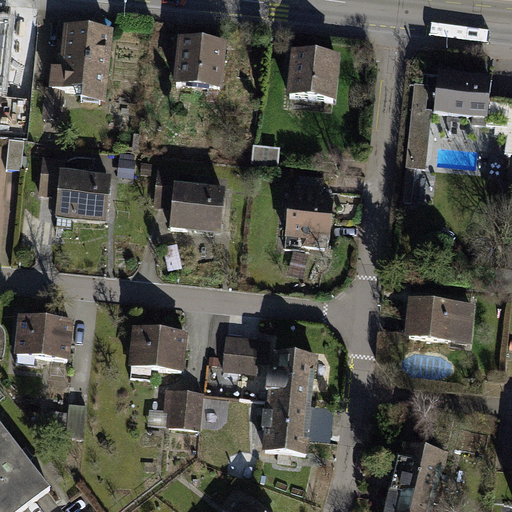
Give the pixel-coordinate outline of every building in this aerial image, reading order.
[(0,84),(2,85),(9,21),(0,19),(0,84)] [(112,38),(64,34),(60,75),(53,74),(51,98),(48,97),(45,122),(64,124),(66,105),(105,109),(112,38)] [(223,51),(178,46),(173,87),(218,92),(223,51)] [(341,62),(296,57),(292,98),(337,103),(341,62)] [(432,158),(440,79),(427,78),(419,157),(432,158)] [(492,83),(441,78),(441,80),(437,120),(487,125),(487,130),(496,131),(495,138),(507,139),(505,157),(511,157),(511,100),(490,98),(492,83)] [(65,166),(45,164),(41,197),(59,199),(56,229),(72,231),(74,216),(106,220),(110,184),(63,179),(65,166)] [(224,197),(178,192),(179,177),(160,175),(156,209),(174,211),(172,230),(187,232),(188,227),(220,231),(224,197)] [(334,207),(289,202),(284,243),(329,248),(334,207)] [(473,313),(411,308),(408,345),(470,350),(473,313)] [(67,326),(22,321),(17,361),(62,367),(67,326)] [(182,337),(137,332),(133,373),(178,378),(182,337)] [(269,345),(225,341),(222,374),(254,377),(255,367),(267,368),(269,345)] [(315,363),(272,358),(262,446),(305,451),(308,428),(312,389),(315,363)] [(204,398),(170,394),(165,432),(200,436),(204,398)] [(89,406),(72,404),(69,434),(85,436),(89,406)] [(0,416),(0,511),(22,511),(54,489),(0,416)] [(433,511),(446,459),(401,449),(395,475),(387,510),(386,511),(433,511)]
